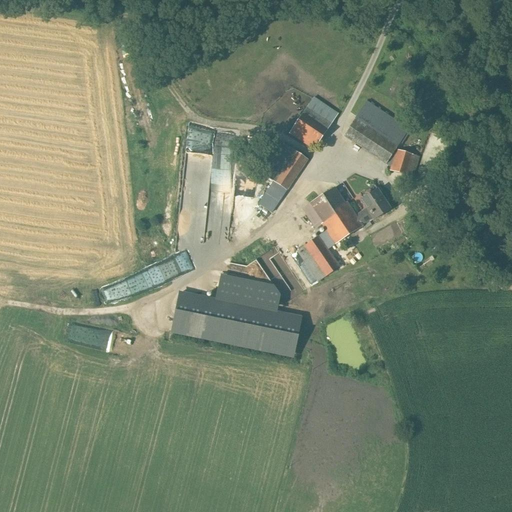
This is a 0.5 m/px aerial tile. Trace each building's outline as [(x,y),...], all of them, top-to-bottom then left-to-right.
[(140,93),(130,96),(136,116),(146,113),(140,93)] [(313,98),(310,103),(335,119),(338,115),(313,98)] [(409,129),(367,102),(344,136),(386,164),(409,129)] [(335,119),(310,103),(289,133),(314,150),(335,119)] [(187,128),(186,171),(203,172),(203,167),(209,168),(209,164),(213,164),(215,129),(187,128)] [(419,157),(397,150),(391,171),(413,177),(419,157)] [(276,179),(274,182),(286,191),(307,160),(295,151),(276,179)] [(242,157),(234,156),(232,174),(240,175),(242,157)] [(274,182),(276,179),(274,178),(258,202),(272,211),(286,191),(274,182)] [(344,204),(334,188),(311,203),(324,222),(322,224),(336,244),(362,227),(361,225),(368,220),(363,212),(356,217),(346,203),(344,204)] [(390,210),(376,190),(361,200),(367,209),(363,212),(368,220),(373,217),(374,220),(390,210)] [(372,225),(368,220),(361,225),(362,227),(364,230),(372,225)] [(339,267),(318,237),(305,246),(325,277),(339,267)] [(325,277),(305,246),(297,252),(318,282),(325,277)] [(221,275),(216,301),(276,313),(280,296),(274,286),(221,275)] [(216,301),(179,293),(173,324),(294,349),(301,318),(276,313),(216,301)]
